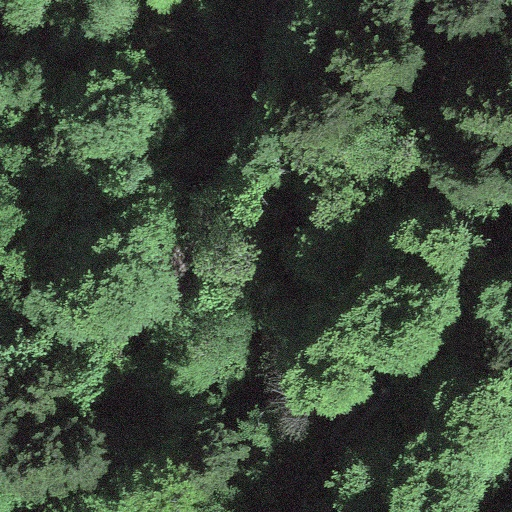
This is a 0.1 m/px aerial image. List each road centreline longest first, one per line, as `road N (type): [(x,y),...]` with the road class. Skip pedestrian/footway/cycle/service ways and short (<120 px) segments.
road 1 (track): [(284,0),(154,388),(90,511)]
road 2 (track): [(282,511),(511,239)]
